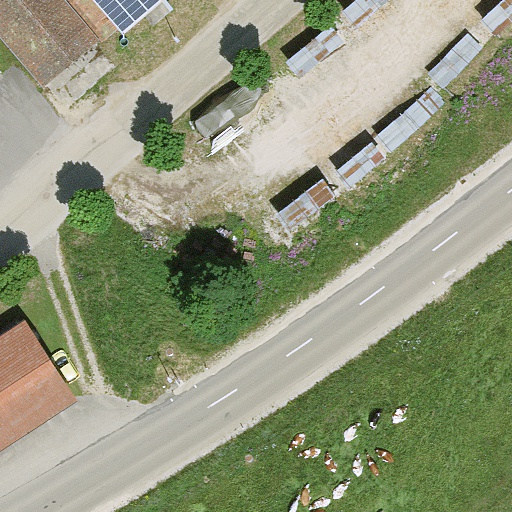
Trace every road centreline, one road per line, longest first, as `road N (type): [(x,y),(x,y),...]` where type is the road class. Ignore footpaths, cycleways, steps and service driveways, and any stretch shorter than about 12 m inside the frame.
road 1 (secondary): [(35,511),(192,418),(511,189)]
road 2 (unclassified): [(0,243),(272,0)]
